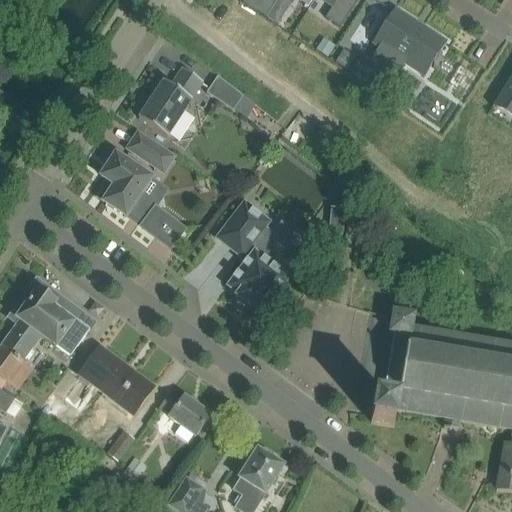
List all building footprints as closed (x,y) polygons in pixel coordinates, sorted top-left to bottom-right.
[(339,0),(319,0),(334,9),(339,0)] [(267,19),(277,26),(285,15),(274,8),(267,19)] [(372,44),(424,78),(447,43),(395,9),(372,44)] [(335,47),(323,39),(316,51),(328,58),(335,47)] [(342,51),(335,63),(347,71),(354,59),(342,51)] [(191,102),(203,83),(183,70),(171,88),(164,83),(139,120),(167,139),(192,102),(191,102)] [(511,115),(511,76),(492,107),(493,108),(495,104),(511,115)] [(218,78),(207,94),(231,113),(244,97),(218,78)] [(138,135),(128,150),(158,170),(168,155),(138,135)] [(116,155),(101,178),(115,187),(104,203),(126,218),(127,217),(142,227),(142,228),(170,250),(185,231),(156,210),(155,211),(138,200),(152,179),(116,155)] [(263,313),(288,279),(270,266),(274,260),(260,249),(271,235),(264,230),(269,224),(245,205),(218,240),(242,258),(244,257),(249,261),(229,287),(239,295),(238,297),(251,307),(253,305),(263,313)] [(344,233),(346,209),(332,208),(330,232),(344,233)] [(0,350),(0,379),(8,385),(35,347),(30,344),(38,332),(71,356),(95,324),(37,282),(20,305),(10,319),(18,325),(0,350)] [(497,492),(511,494),(511,347),(412,331),(414,317),(394,314),(390,335),(395,336),(384,402),(375,401),(371,424),(395,429),(398,412),(445,420),(444,430),(458,432),(459,423),(511,431),(511,440),(511,444),(506,443),(505,445),(497,492)] [(79,377),(134,417),(154,390),(133,374),(131,376),(125,372),(127,369),(100,349),(79,377)] [(0,411),(5,415),(15,400),(0,390),(0,411)] [(168,400),(162,408),(172,416),(170,419),(195,438),(211,418),(185,398),(178,407),(168,400)] [(117,463),(134,441),(124,433),(107,456),(117,463)] [(258,452),(233,491),(243,498),(236,510),(238,511),(255,511),(266,495),(266,496),(283,468),(273,461),(272,455),(265,451),(259,452),(258,452)] [(137,477),(144,467),(134,459),(126,470),(137,477)] [(187,479),(168,509),(173,511),(189,511),(204,490),(187,479)]
